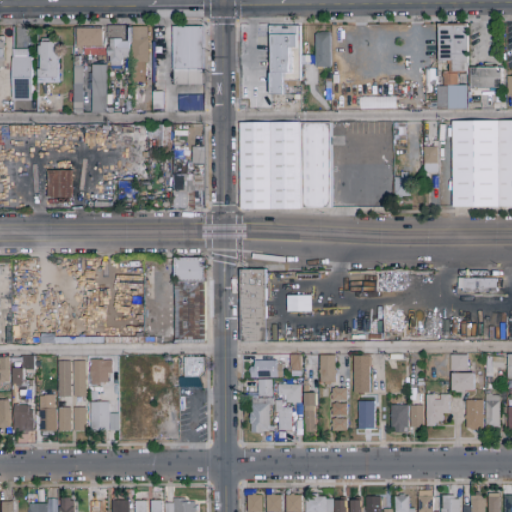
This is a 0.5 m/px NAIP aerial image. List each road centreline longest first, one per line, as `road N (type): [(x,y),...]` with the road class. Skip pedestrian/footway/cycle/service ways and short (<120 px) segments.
road 1 (residential): [(0,467),(511,463)]
road 2 (secondary): [(224,233),(511,239)]
road 3 (tertiary): [(224,233),(226,511)]
road 4 (tertiary): [(224,4),(224,233)]
road 5 (secondary): [(0,234),(224,233)]
road 6 (secondary): [(511,2),(288,4)]
road 7 (secondary): [(147,5),(0,5)]
